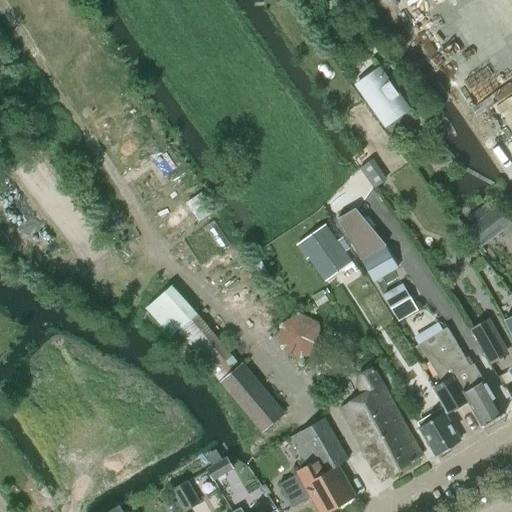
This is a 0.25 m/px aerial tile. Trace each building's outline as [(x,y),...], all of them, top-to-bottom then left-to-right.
[(370,41),(375,49),(383,43),(378,36),(370,41)] [(377,65),(351,83),(381,125),(407,107),(377,65)] [(469,217),(475,224),(492,211),(486,204),(469,217)] [(509,219),(499,206),(492,211),(475,224),(466,231),(476,244),(509,219)] [(354,209),(337,219),(373,281),(374,280),(375,282),(398,268),(385,246),(354,209)] [(342,238),(336,243),(344,253),(350,248),(342,238)] [(308,258),(325,281),(350,262),(333,239),(308,258)] [(485,263),(480,256),(470,263),(476,271),(484,265),(485,263)] [(402,284),(382,295),(398,322),(418,311),(402,284)] [(178,328),(261,428),(279,413),(196,313),(178,328)] [(489,363),(506,352),(487,320),(470,330),(489,363)] [(481,428),(503,415),(472,364),(469,366),(446,327),(417,345),(440,383),(452,376),(468,402),(467,403),(481,428)] [(361,449),(380,481),(421,455),(388,394),(370,363),(363,367),(365,370),(358,374),(357,386),(362,395),(341,408),(361,449)] [(452,376),(440,383),(433,388),(448,414),(467,403),(468,402),(452,376)] [(417,422),(437,455),(439,453),(441,456),(451,450),(449,447),(459,441),(440,408),(417,422)] [(326,511),(355,496),(338,464),(347,459),(324,417),(299,431),(315,460),(296,470),(298,473),(279,483),(292,507),(311,496),(320,511),(326,511)] [(212,479),(231,467),(226,458),(206,469),(212,479)] [(184,510),(198,502),(186,481),(172,489),(184,510)]
